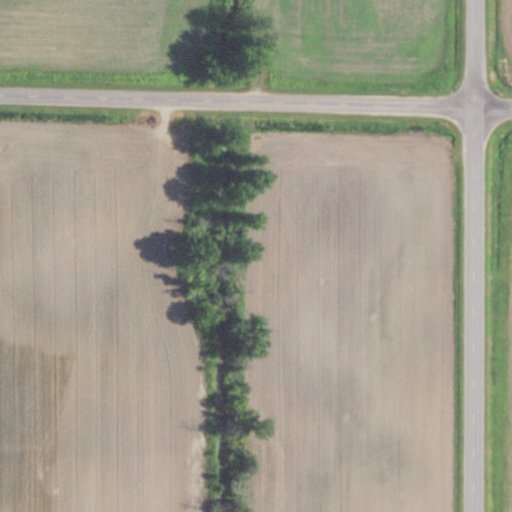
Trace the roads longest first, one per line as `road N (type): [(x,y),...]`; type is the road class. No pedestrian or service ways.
road 1 (residential): [(511,104),(0,96)]
road 2 (tertiary): [(478,511),(477,0)]
